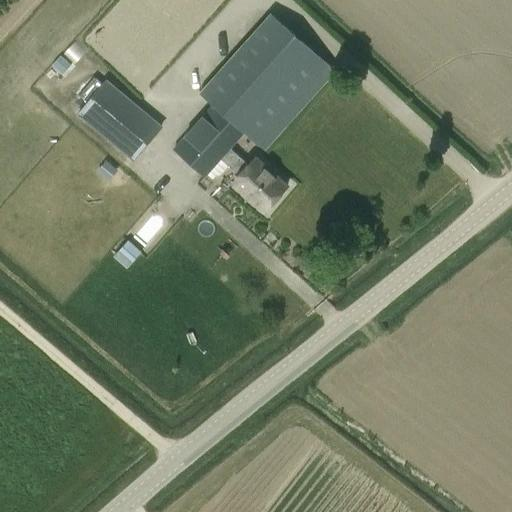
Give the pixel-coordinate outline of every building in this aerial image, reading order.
[(222,160),(241,176),(233,185),(264,212),(287,187),(256,159),(250,166),(231,149),(244,134),(265,152),(337,72),(270,13),(199,94),(212,105),(172,149),(205,179),(222,160)] [(60,57),(52,66),(63,75),(71,67),(60,57)] [(133,160),(161,125),(107,81),(78,116),(133,160)] [(134,237),(147,248),(174,212),(161,202),(134,237)] [(113,255),(128,267),(142,250),(128,238),(113,255)]
